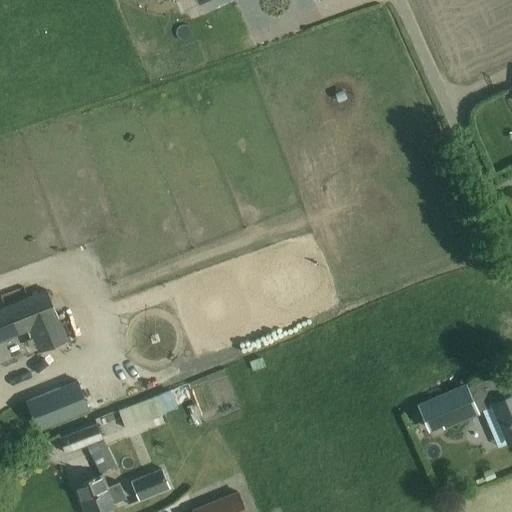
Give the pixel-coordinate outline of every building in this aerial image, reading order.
[(238,40),(270,29),(259,0),(224,0),(238,40)] [(263,0),(276,29),(303,17),(296,0),(263,0)] [(67,339),(46,289),(0,308),(0,340),(30,328),(39,351),(67,339)] [(160,393),(166,410),(194,400),(187,383),(160,393)] [(444,426),(476,412),(465,386),(418,406),(428,428),(443,422),(444,426)] [(49,429),(89,414),(80,389),(40,403),(49,429)] [(479,400),(498,446),(511,440),(511,395),(504,398),(500,391),(479,400)] [(131,427),(166,414),(158,394),(98,417),(109,448),(135,438),(131,427)] [(102,436),(96,421),(59,436),(65,451),(102,436)] [(483,473),(486,481),(496,477),(492,469),(483,473)] [(139,501),(169,489),(162,470),(132,482),(139,501)] [(99,511),(115,506),(114,503),(126,499),(119,482),(107,487),(102,474),(94,477),(93,475),(91,476),(92,478),(74,485),(84,511),(99,511)] [(194,509),(195,511),(247,511),(239,491),(194,509)]
